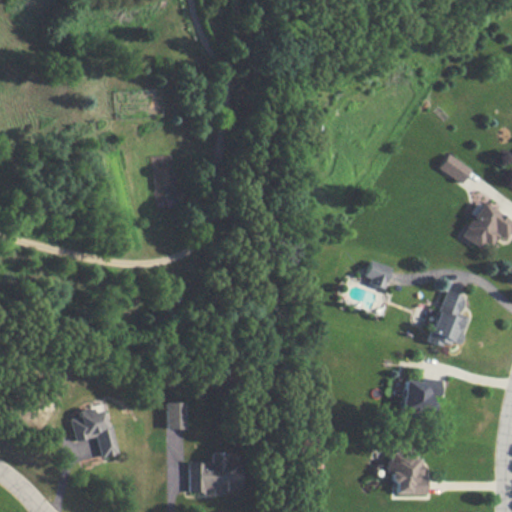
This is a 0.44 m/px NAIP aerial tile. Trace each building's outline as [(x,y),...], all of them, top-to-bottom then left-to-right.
[(467,169),(445,153),(435,167),(457,183),(467,169)] [(493,233),(503,238),(511,223),(511,222),(477,202),(457,236),(482,251),(493,233)] [(380,287),(388,267),(368,259),(360,278),(380,287)] [(455,313),(461,296),(441,289),(424,340),(437,345),(439,340),(455,345),(464,317),(455,313)] [(401,379),(397,408),(427,413),(430,395),(435,396),(437,380),(417,377),(416,382),(401,379)] [(96,457),(113,454),(108,422),(102,423),(98,405),(74,409),(76,417),(68,418),(71,440),(93,436),(96,457)] [(183,461),(184,493),(199,492),(224,491),(231,493),(239,493),(241,483),(241,469),(233,467),(233,455),(220,452),(210,452),(208,461),(183,461)] [(392,494),(422,494),(422,475),(416,476),(416,453),(385,453),(385,481),(392,481),(392,494)]
